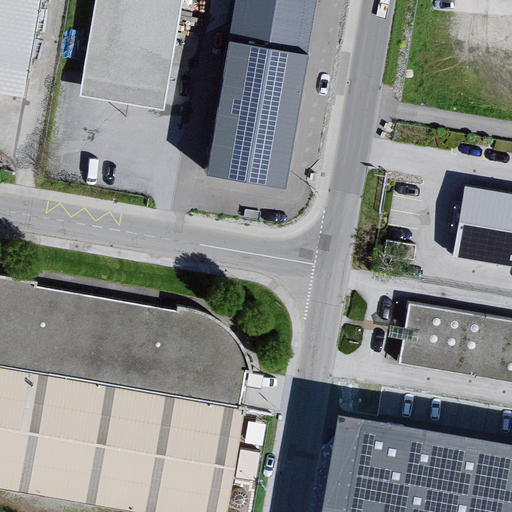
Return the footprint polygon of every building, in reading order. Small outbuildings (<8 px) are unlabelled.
[(33,0),(0,0),(0,94),(15,98),(33,0)] [(178,0),(93,0),(74,98),(156,111),(178,0)] [(313,0),(230,0),(201,167),(282,181),(313,0)] [(511,195),(458,187),(447,257),(511,268),(511,195)] [(35,285),(0,279),(0,490),(126,511),(224,511),(247,372),(238,350),(231,337),(219,324),(205,314),(176,307),(176,314),(34,291),(35,285)] [(511,322),(404,306),(393,361),(511,383),(511,322)] [(511,511),(511,477),(415,462),(406,511),(511,511)]
